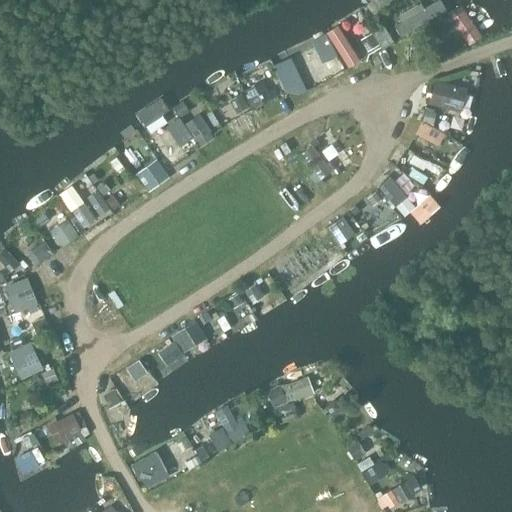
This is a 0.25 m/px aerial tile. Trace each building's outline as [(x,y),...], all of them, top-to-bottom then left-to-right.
[(402,34),(450,8),(445,0),(436,0),(426,6),(422,0),(402,12),(405,18),(396,23),(402,34)] [(449,13),(470,44),(482,36),(460,5),(449,13)] [(326,31),(347,67),(360,59),(339,24),(326,31)] [(360,38),(367,50),(378,44),(372,32),(360,38)] [(290,89),(342,65),(330,40),(279,64),(290,89)] [(429,102),(461,111),(468,88),(436,79),(429,102)] [(247,90),(256,107),(272,98),(263,81),(247,90)] [(231,99),(238,113),(250,107),(243,93),(231,99)] [(186,123),(197,139),(212,129),(200,113),(186,123)] [(168,125),(180,141),(191,133),(179,117),(168,125)] [(305,149),(315,179),(329,174),(319,144),(305,149)] [(138,174),(150,191),(170,176),(158,159),(138,174)] [(393,174),(379,185),(391,200),(405,189),(393,174)] [(380,192),(357,202),(369,228),(391,218),(380,192)] [(43,221),(63,246),(81,232),(60,207),(43,221)] [(36,261),(54,253),(48,241),(30,249),(36,261)] [(6,245),(0,248),(0,255),(7,268),(17,262),(6,245)] [(4,287),(14,312),(38,303),(28,277),(4,287)] [(245,290),(253,303),(264,296),(255,283),(245,290)] [(229,299),(234,307),(245,301),(239,292),(229,299)] [(172,335),(184,353),(208,337),(197,320),(172,335)] [(156,346),(167,364),(184,354),(172,336),(156,346)] [(10,351),(20,377),(43,368),(33,342),(10,351)] [(121,385),(150,374),(144,360),(116,371),(121,385)] [(268,390),(275,407),(288,401),(315,392),(308,377),(281,386),(268,390)] [(337,391),(324,397),(330,411),(344,405),(337,391)] [(49,426),(57,442),(87,428),(79,411),(49,426)] [(16,456),(25,471),(48,459),(33,430),(23,435),(30,448),(16,456)] [(371,484),(389,471),(381,460),(363,473),(371,484)] [(401,504),(415,495),(406,481),(392,489),(401,504)]
